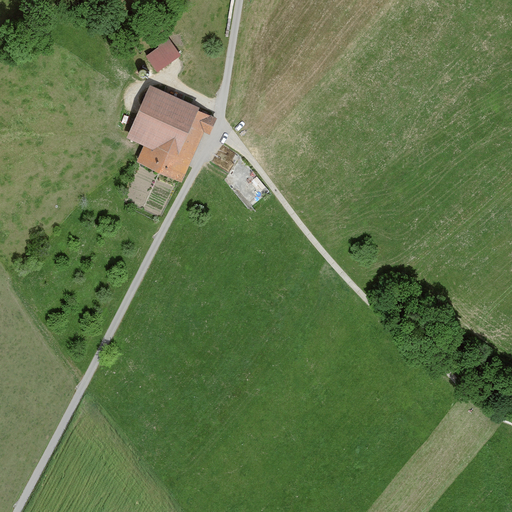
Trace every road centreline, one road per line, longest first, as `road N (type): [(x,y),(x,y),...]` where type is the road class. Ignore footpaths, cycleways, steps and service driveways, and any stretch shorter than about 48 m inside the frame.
road 1 (unclassified): [(239,0),(213,135),(17,511)]
road 2 (track): [(217,125),(353,286),(511,422)]
